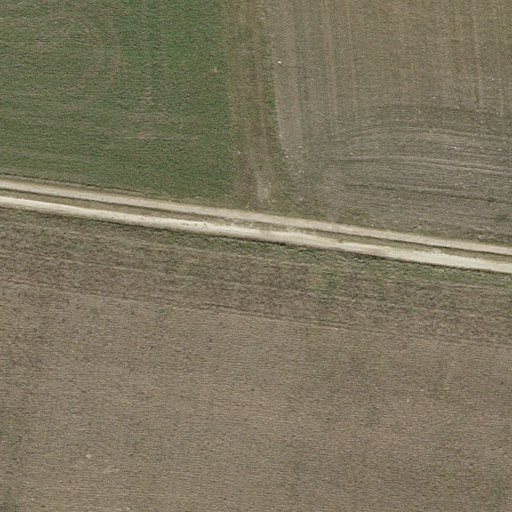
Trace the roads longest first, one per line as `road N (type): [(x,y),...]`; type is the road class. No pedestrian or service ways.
road 1 (track): [(0,192),(511,258)]
road 2 (track): [(274,228),(246,0)]
